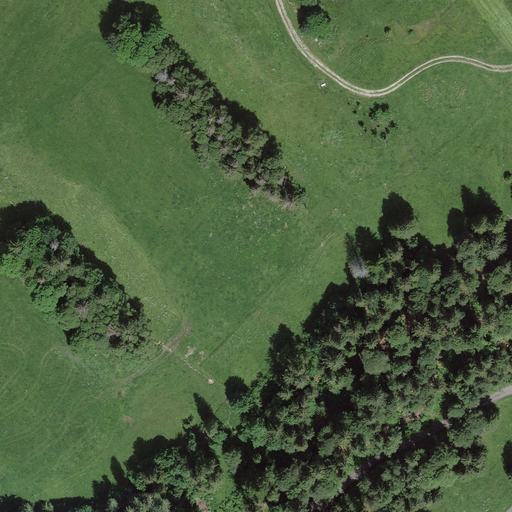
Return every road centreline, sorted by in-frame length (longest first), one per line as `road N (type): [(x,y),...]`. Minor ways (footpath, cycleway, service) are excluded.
road 1 (track): [(511,70),(455,58),(385,93),(364,91),(296,38),(282,0)]
road 2 (track): [(511,390),(386,451),(303,511)]
